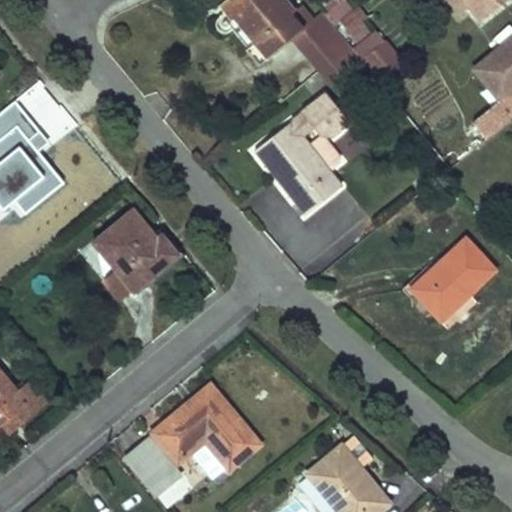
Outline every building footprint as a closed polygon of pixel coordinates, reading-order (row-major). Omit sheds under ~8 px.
[(323,13),(314,21),(302,30),(290,13),(294,11),(285,0),(223,0),(219,4),(231,18),(223,25),(228,32),(233,29),(249,48),(246,51),(258,66),(295,37),(320,69),(321,69),(349,44),(323,13)] [(471,6),(465,0),(447,0),(459,15),(471,6)] [(465,0),(471,6),(481,20),(506,0),(465,0)] [(301,5),(294,11),(290,13),(302,30),(314,21),(301,5)] [(369,16),(362,7),(342,20),(350,30),(369,16)] [(380,82),(403,62),(382,36),(358,55),(380,82)] [(511,89),(511,37),(475,66),(488,83),(494,79),(506,94),(511,89)] [(349,44),(321,69),(329,78),(357,54),(349,44)] [(506,94),(494,79),(488,83),(500,99),(506,94)] [(324,97),(255,151),(266,165),(273,160),(302,198),(295,202),(306,216),(336,193),(326,179),(333,173),(305,137),(317,129),(321,134),(332,136),(346,125),(324,97)] [(481,116),(488,127),(507,114),(500,103),(481,116)] [(266,165),(295,202),(302,198),(273,160),(266,165)] [(326,179),(336,193),(344,187),(333,173),(326,179)] [(318,231),(337,253),(368,226),(349,204),(318,231)] [(158,241),(134,212),(95,243),(117,270),(133,291),(177,256),(163,237),(158,241)] [(471,294),(496,271),(466,238),(410,288),(448,329),(478,302),(471,294)] [(133,291),(117,270),(105,280),(121,301),(133,291)] [(487,313),(451,344),(469,364),(504,332),(487,313)] [(13,416),(20,426),(48,403),(31,380),(17,390),(0,369),(0,426),(1,426),(13,416)] [(228,466),(230,470),(260,446),(211,385),(153,432),(178,463),(190,453),(211,480),(228,466)] [(13,416),(1,426),(9,436),(20,426),(13,416)] [(373,458),(354,435),(306,475),(335,511),(378,511),(391,503),(361,467),(373,458)] [(189,487),(150,438),(126,457),(166,506),(189,487)]
